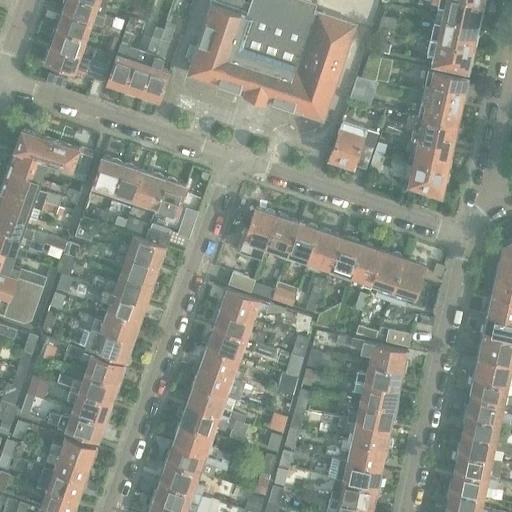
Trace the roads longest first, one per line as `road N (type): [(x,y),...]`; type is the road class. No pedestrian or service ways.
road 1 (residential): [(113,511),(233,160)]
road 2 (residential): [(467,233),(407,511)]
road 3 (residential): [(233,160),(467,233)]
road 4 (residential): [(0,87),(233,160)]
road 5 (residential): [(511,60),(485,209)]
